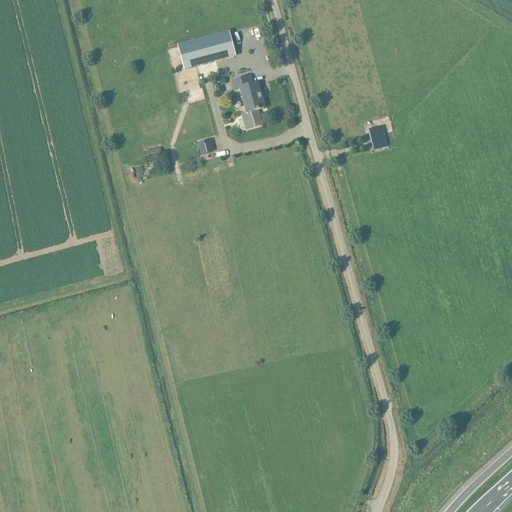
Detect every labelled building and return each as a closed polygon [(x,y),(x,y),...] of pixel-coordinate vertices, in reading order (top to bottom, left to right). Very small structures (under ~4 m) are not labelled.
[(196,69),(237,58),(230,33),(178,46),(185,72),(196,69)] [(234,82),(231,83),(233,93),(239,91),(240,91),(247,115),(242,116),(243,121),(240,122),(239,124),(241,131),(243,132),(246,132),(262,128),(258,113),(265,111),(258,85),(252,86),(250,78),(249,78),(247,72),(237,75),(239,81),(234,82)] [(225,85),(224,78),(213,81),(217,95),(223,94),(221,86),(225,85)] [(382,128),(368,131),(370,137),(373,151),(387,148),(384,134),(382,128)] [(211,141),(198,144),(201,157),(214,153),(211,141)] [(160,149),(147,152),(149,160),(155,159),(161,157),(160,150),(160,149)]
